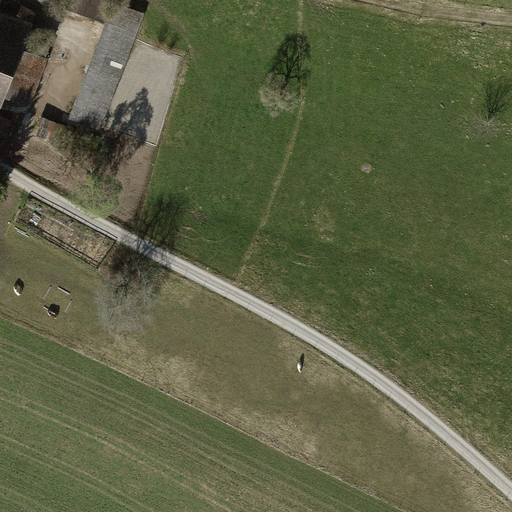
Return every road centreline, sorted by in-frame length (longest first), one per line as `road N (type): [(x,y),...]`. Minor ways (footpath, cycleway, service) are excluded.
road 1 (track): [(511,491),(306,331),(0,168)]
road 2 (track): [(383,0),(511,20)]
